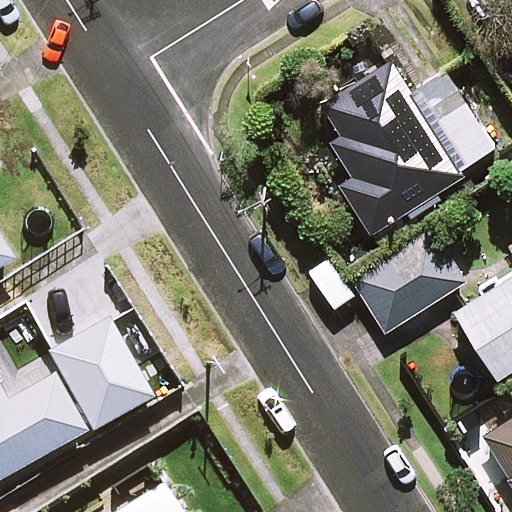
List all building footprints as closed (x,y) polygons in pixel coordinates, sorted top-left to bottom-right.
[(371,230),(496,148),(459,91),(496,67),(480,43),(409,90),(386,55),(310,105),(352,170),(338,179),(371,230)] [(464,277),(429,222),(350,272),(384,327),(464,277)] [(0,263),(10,257),(0,240),(0,263)] [(511,362),(511,269),(454,305),(496,373),(511,362)] [(49,351),(91,423),(144,392),(102,320),(49,351)] [(0,464),(76,421),(47,372),(3,397),(0,392),(0,464)] [(511,412),(483,431),(511,477),(511,412)] [(177,511),(158,481),(106,511),(177,511)]
